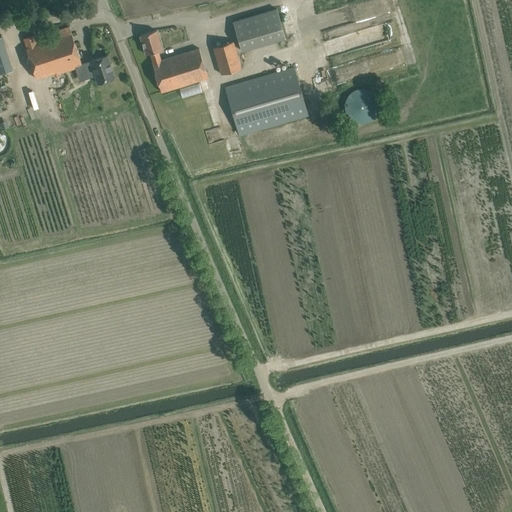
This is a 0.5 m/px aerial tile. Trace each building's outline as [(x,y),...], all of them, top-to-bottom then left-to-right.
[(233,20),(241,50),(285,38),(277,8),(233,20)] [(74,65),(78,77),(85,75),(81,63),(71,33),(69,26),(57,30),(59,37),(37,44),(34,34),(23,38),(26,47),(36,77),(74,65)] [(157,29),(149,32),(140,35),(146,54),(150,52),(153,62),(152,62),(161,91),(209,76),(200,48),(162,59),(159,50),(163,49),(160,40),(159,36),(157,29)] [(0,37),(0,74),(12,70),(1,37),(0,37)] [(241,68),(233,41),(213,47),(221,74),(241,68)] [(90,60),(98,83),(115,77),(107,55),(90,60)] [(309,114),(295,66),(226,86),(240,134),(309,114)]
